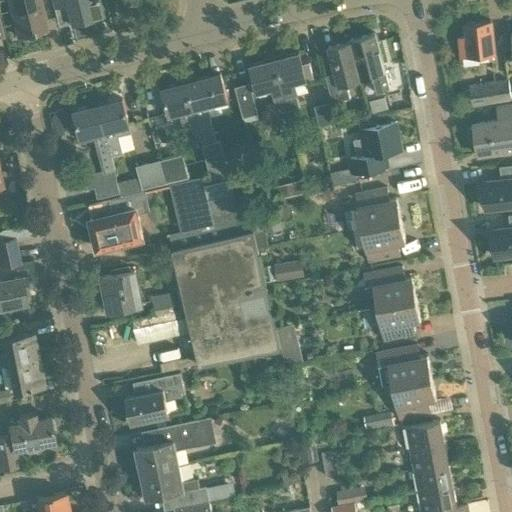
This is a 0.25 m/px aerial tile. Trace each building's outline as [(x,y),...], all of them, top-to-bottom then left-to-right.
[(38,0),(7,0),(17,37),(46,29),(38,0)] [(52,0),(53,1),(58,0),(64,0),(70,23),(102,15),(97,0),(52,0)] [(466,36),(458,37),(460,58),(479,56),(479,61),(492,59),(492,54),(494,54),(490,21),(465,23),(466,36)] [(375,34),(350,40),(351,42),(359,73),(361,81),(373,78),(377,92),(389,89),(375,34)] [(335,74),(326,76),(333,104),(350,99),(346,85),(361,81),(359,73),(351,42),(328,48),(335,74)] [(299,53),(274,59),(288,111),(299,108),(295,95),(297,95),(294,83),(305,80),(305,81),(313,79),(309,63),(302,65),(299,53)] [(274,59),(250,65),(257,92),(272,89),(275,99),(274,100),(282,131),(293,128),(288,111),(274,59)] [(221,73),(186,82),(199,133),(202,141),(201,141),(209,173),(222,170),(222,168),(225,167),(219,142),(216,143),(206,105),(216,102),(217,103),(227,101),(221,73)] [(508,80),(469,86),(472,106),(511,100),(508,80)] [(186,82),(161,88),(169,115),(170,119),(180,116),(187,144),(201,141),(202,141),(199,133),(186,82)] [(258,113),(250,82),(249,82),(250,84),(236,88),(236,86),(235,86),(242,115),(243,117),(244,117),(243,115),(257,111),(257,113),(258,113)] [(122,99),(98,105),(111,156),(122,153),(122,151),(133,148),(129,133),(131,132),(122,99)] [(330,102),(314,107),(319,127),(336,123),(330,102)] [(474,127),(469,127),(471,141),(476,140),(478,155),(511,149),(511,104),(497,106),(499,119),(473,123),(474,127)] [(98,105),(73,111),(80,138),(94,135),(95,142),(96,142),(104,172),(93,175),(99,198),(120,192),(118,183),(114,169),(111,156),(98,105)] [(356,156),(350,158),(353,172),(387,165),(385,152),(400,149),(395,122),(362,128),(364,137),(353,139),(356,156)] [(179,155),(160,160),(166,184),(185,178),(179,155)] [(160,160),(137,166),(140,177),(143,189),(143,190),(166,184),(160,160)] [(482,188),(478,188),(480,205),(484,204),(484,210),(511,206),(511,165),(507,166),(509,179),(481,182),(482,188)] [(210,176),(202,178),(213,224),(236,219),(227,180),(225,181),(222,170),(209,173),(210,176)] [(213,224),(202,178),(179,183),(190,230),(213,224)] [(306,191),(303,179),(292,182),(288,187),(290,195),(306,191)] [(323,189),(325,199),(334,197),(332,187),(323,189)] [(387,187),(355,193),(361,227),(401,220),(396,198),(389,199),(387,187)] [(95,217),(90,218),(97,248),(141,238),(135,212),(138,212),(148,209),(144,191),(92,204),(95,217)] [(276,206),(262,209),(266,231),(280,228),(276,206)] [(265,286),(253,230),(250,216),(236,219),(213,224),(190,230),(170,234),(174,250),(186,304),(199,365),(279,348),(265,286)] [(401,220),(361,227),(368,261),(400,255),(398,243),(405,242),(401,220)] [(491,236),(487,236),(489,253),(493,252),(493,258),(511,255),(511,227),(490,230),(491,236)] [(0,265),(20,261),(15,238),(0,240),(0,265)] [(302,260),(274,264),(276,281),(304,277),(302,260)] [(402,266),(363,274),(365,286),(373,284),(377,306),(416,298),(412,276),(404,278),(402,266)] [(135,269),(101,276),(108,311),(138,305),(135,290),(139,289),(135,269)] [(0,306),(27,301),(21,275),(0,279),(0,306)] [(172,293),(153,296),(155,310),(174,307),(172,293)] [(416,298),(377,306),(383,340),(415,334),(413,322),(420,320),(416,298)] [(32,332),(2,338),(7,364),(37,357),(32,332)] [(297,341),(282,344),(286,364),(301,360),(297,342),(297,341)] [(417,344),(375,353),(382,386),(392,385),(431,377),(427,355),(419,356),(417,344)] [(37,357),(7,364),(12,389),(43,383),(37,357)] [(152,391),(125,396),(130,422),(168,414),(165,399),(184,395),(179,372),(150,378),(152,391)] [(431,377),(392,385),(399,418),(431,412),(428,400),(436,399),(431,377)] [(294,400),(305,398),(303,386),(291,389),(294,400)] [(8,388),(0,390),(0,401),(10,399),(8,388)] [(380,415),(382,426),(395,424),(393,412),(380,415)] [(10,434),(0,436),(0,468),(18,465),(14,447),(23,446),(24,447),(27,446),(28,450),(31,452),(39,450),(42,447),(41,443),(54,441),(52,429),(54,427),(53,418),(49,417),(49,416),(34,419),(33,413),(18,416),(19,422),(8,424),(10,434)] [(161,442),(136,447),(141,472),(179,465),(176,450),(216,442),(210,417),(158,428),(161,442)] [(440,420),(405,426),(410,448),(444,442),(440,420)] [(309,444),(300,445),(303,465),(313,463),(313,461),(318,461),(316,448),(331,445),(330,439),(308,442),(309,444)] [(444,442),(410,448),(414,469),(448,463),(444,442)] [(331,450),(322,452),(324,464),(333,463),(342,461),(340,450),(331,452),(331,450)] [(333,463),(324,464),(326,477),(335,475),(333,463)] [(448,463),(414,469),(418,491),(452,484),(448,463)] [(206,485),(200,487),(199,478),(182,481),(179,465),(141,472),(146,498),(171,493),(174,508),(210,500),(206,485)] [(456,506),(456,505),(452,484),(418,491),(421,511),(426,511),(433,511),(432,510),(456,506)] [(365,486),(336,491),(338,504),(367,499),(365,486)] [(38,511),(68,511),(64,491),(36,497),(38,511)] [(211,511),(210,500),(174,508),(174,511),(211,511)] [(341,505),(331,506),(332,511),(354,511),(353,503),(341,505)] [(432,510),(433,511),(432,511),(468,511),(467,503),(456,505),(456,506),(432,510)]
